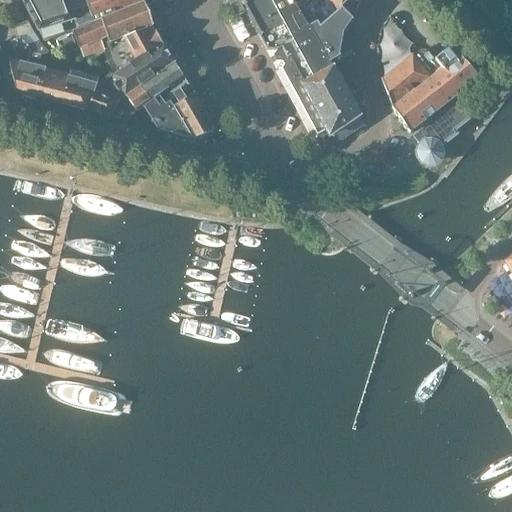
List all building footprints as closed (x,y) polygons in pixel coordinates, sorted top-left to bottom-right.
[(71,33),(73,32),(78,30),(65,0),(25,0),(23,1),(44,43),(55,39),(71,33)] [(65,0),(78,30),(73,32),(93,24),(143,5),(141,0),(65,0)] [(244,0),(241,6),(266,52),(277,52),(282,50),(287,60),(282,63),(278,70),(315,140),(326,132),(329,138),(359,117),(349,98),(360,91),(354,64),(353,55),(353,34),(358,16),(357,15),(371,0),(348,0),(313,35),(292,0),(244,0)] [(292,0),(313,35),(348,0),(292,0)] [(511,7),(505,0),(469,0),(501,33),(511,22),(511,7)] [(18,3),(4,8),(9,24),(23,19),(18,3)] [(143,5),(73,32),(79,49),(84,59),(95,54),(96,57),(105,53),(106,57),(115,75),(163,46),(152,28),(143,5)] [(511,25),(503,35),(511,44),(511,25)] [(71,33),(55,39),(59,50),(75,44),(71,33)] [(6,43),(0,44),(0,47),(4,63),(9,65),(16,94),(17,93),(38,99),(44,71),(45,64),(48,53),(40,45),(38,42),(27,46),(19,39),(6,43)] [(174,65),(163,46),(115,75),(107,81),(103,84),(122,100),(126,97),(174,65)] [(420,50),(412,57),(381,82),(392,109),(442,69),(435,61),(436,60),(428,51),(420,50)] [(447,50),(436,60),(435,61),(442,69),(392,109),(391,110),(409,135),(479,80),(458,57),(454,59),(447,50)] [(184,79),(174,65),(126,97),(136,113),(184,79)] [(62,105),(68,77),(67,76),(44,71),(38,99),(62,105)] [(70,72),(69,78),(68,77),(62,105),(85,112),(96,87),(96,86),(98,80),(70,72)] [(147,128),(153,124),(172,107),(193,95),(184,79),(136,113),(129,118),(127,123),(147,128)] [(96,87),(85,112),(108,118),(118,103),(122,100),(96,87)] [(193,95),(172,107),(153,124),(157,131),(190,140),(215,131),(197,102),(193,95)] [(455,135),(452,131),(469,118),(457,102),(412,137),(421,149),(420,150),(420,152),(420,154),(420,155),(420,157),(421,158),(422,161),(425,163),(428,164),(433,163),(436,161),(439,156),(439,154),(439,153),(439,152),(439,150),(438,149),(437,148),(455,135)]
